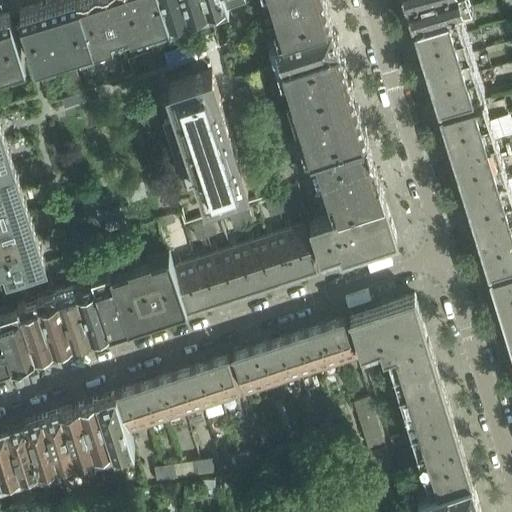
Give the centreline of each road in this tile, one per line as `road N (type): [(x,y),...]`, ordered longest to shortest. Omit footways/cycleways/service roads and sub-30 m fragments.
road 1 (residential): [(0,402),(445,255)]
road 2 (residential): [(445,255),(366,0)]
road 3 (residential): [(511,473),(445,255)]
